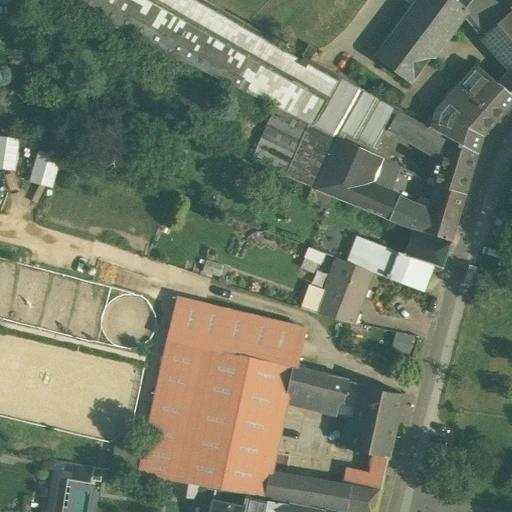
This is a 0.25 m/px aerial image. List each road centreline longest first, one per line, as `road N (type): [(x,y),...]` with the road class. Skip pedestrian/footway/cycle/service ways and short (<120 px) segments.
road 1 (track): [(0,223),(311,320),(308,352),(429,390)]
road 2 (residential): [(511,128),(500,139),(398,498)]
